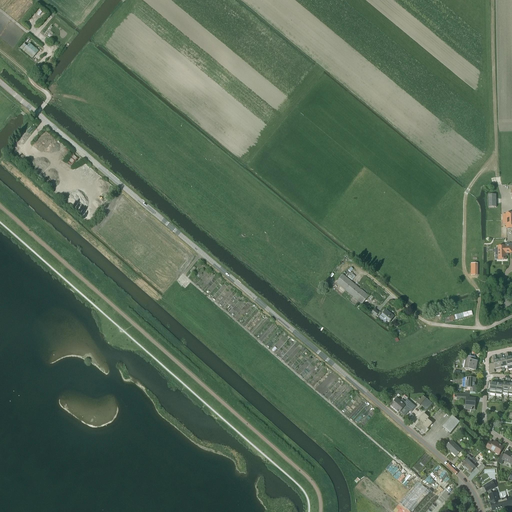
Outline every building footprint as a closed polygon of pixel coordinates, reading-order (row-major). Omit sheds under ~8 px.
[(32,59),(38,51),(29,44),(27,47),(24,44),(20,49),(32,59)] [(506,215),(503,215),(503,225),(506,225),(506,229),(511,229),(511,214),(506,214),(506,215)] [(498,249),(495,249),(495,257),(498,256),(498,260),(506,260),(506,254),(511,253),(511,244),(506,244),(506,245),(507,245),(507,247),(506,247),(498,247),(498,249)] [(342,275),(336,283),(345,291),(362,304),(368,296),(342,275)] [(379,315),(377,317),(385,323),(386,321),(389,323),(393,317),(385,311),(381,316),(379,315)] [(501,355),(498,355),(499,360),(501,368),(502,371),(504,371),(505,367),(507,366),(505,359),(505,358),(502,359),(501,355)] [(464,368),(464,369),(465,369),(465,370),(470,371),(470,370),(476,371),(475,371),(477,362),(478,362),(475,361),(475,358),(466,356),(464,368)] [(489,367),(488,367),(489,370),(494,369),(501,368),(499,360),(496,361),(495,356),(492,357),(493,361),(493,363),(494,366),(489,367)] [(463,378),(462,387),(465,387),(465,388),(470,388),(470,392),(476,392),(476,388),(475,388),(476,378),(466,378),(463,378)] [(487,387),(487,392),(489,392),(489,393),(495,394),(497,384),(497,379),(495,379),(494,383),(491,382),(490,387),(487,387)] [(503,383),(501,395),(502,395),(502,393),(508,394),(509,384),(510,379),(508,379),(506,384),(503,383)] [(497,384),(495,394),(501,395),(503,383),(504,380),(501,380),(500,384),(497,384)] [(457,397),(457,400),(466,401),(465,409),(474,410),(475,399),(469,399),(469,396),(457,394),(457,397)] [(418,399),(415,402),(420,406),(421,405),(427,411),(432,405),(423,396),(420,400),(419,399),(419,400),(418,399)] [(396,398),(390,406),(398,412),(399,411),(405,416),(410,410),(412,412),(416,407),(407,400),(405,403),(402,400),(400,402),(396,398)] [(420,421),(416,427),(419,430),(429,418),(424,414),(419,420),(420,421)] [(452,416),(442,428),(450,435),(460,423),(452,416)] [(429,418),(419,430),(420,429),(425,434),(429,430),(428,430),(433,424),(428,420),(429,418)] [(451,441),(446,447),(456,457),(462,451),(451,441)] [(489,442),(486,448),(498,455),(503,448),(494,442),(492,444),(489,442)] [(498,460),(497,462),(501,465),(503,461),(505,462),(511,465),(511,463),(511,454),(507,451),(505,455),(502,454),(498,460)] [(467,456),(461,462),(463,464),(462,465),(466,469),(476,460),(475,459),(474,458),(470,462),(468,460),(469,459),(467,456)] [(476,460),(466,469),(470,473),(476,468),(473,466),(475,464),(478,462),(477,462),(476,460)] [(415,484),(399,503),(400,504),(404,507),(422,486),(417,481),(415,484)] [(492,481),(483,487),(487,493),(488,492),(490,496),(492,504),(491,504),(493,511),(494,511),(494,510),(504,508),(504,509),(511,508),(511,506),(511,505),(511,498),(503,501),(503,500),(502,500),(502,501),(498,502),(495,494),(492,494),(490,491),(495,488),(492,481)] [(422,486),(404,507),(409,511),(412,511),(430,492),(422,486)]
